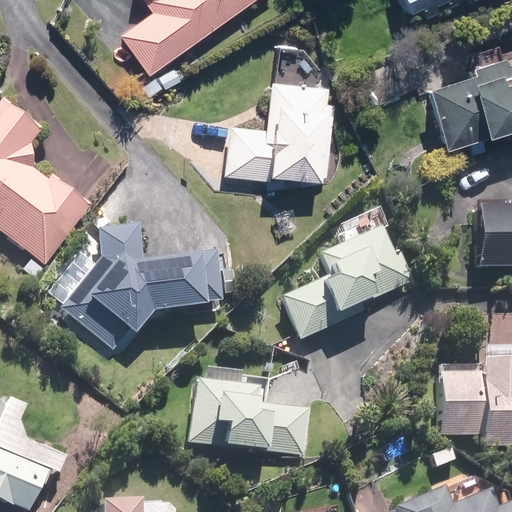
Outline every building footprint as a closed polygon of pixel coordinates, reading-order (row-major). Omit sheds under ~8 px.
[(136,0),(149,12),(116,38),(145,79),(134,86),(144,101),(178,80),(168,64),(255,0),(136,0)] [(405,0),(410,13),(421,8),(423,19),(440,14),(435,7),(448,2),(449,8),(463,3),(462,0),(405,0)] [(468,75),(422,88),(439,149),(511,127),(511,52),(465,66),(468,75)] [(266,130),(225,127),(222,178),(328,185),(334,102),(324,101),(325,87),(269,83),(266,130)] [(31,168),(28,144),(37,133),(0,103),(0,238),(27,258),(17,272),(37,285),(93,203),(49,172),(44,177),(31,168)] [(473,270),(511,271),(511,210),(476,209),(473,270)] [(328,275),(277,296),(296,342),(418,291),(390,225),(319,255),(328,275)] [(232,298),(228,259),(223,255),(139,258),(136,226),(99,231),(96,256),(53,311),(112,354),(128,334),(133,340),(150,315),(202,312),(202,307),(219,307),(219,299),(232,298)] [(477,366),(439,363),(434,438),(477,441),(477,452),(511,455),(510,463),(511,463),(511,352),(478,350),(477,366)] [(246,371),(207,370),(206,381),(187,380),(185,452),(308,456),(311,360),(269,359),(268,378),(246,377),(246,371)] [(0,401),(0,504),(16,511),(29,511),(47,476),(54,479),(64,458),(23,439),(16,425),(22,412),(0,401)] [(442,489),(389,511),(511,511),(508,504),(490,511),(489,511),(480,490),(448,504),(442,489)] [(182,511),(183,502),(101,500),(101,511),(182,511)]
